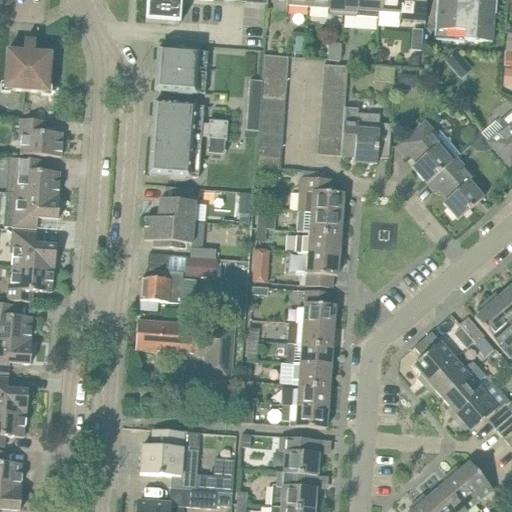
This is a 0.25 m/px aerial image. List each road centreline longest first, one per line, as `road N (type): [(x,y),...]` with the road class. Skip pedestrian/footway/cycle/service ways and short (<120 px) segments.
road 1 (tertiary): [(117,299),(135,100),(101,43)]
road 2 (tertiary): [(101,43),(86,296)]
road 3 (tertiary): [(86,296),(70,355),(62,485),(69,511)]
road 4 (residential): [(364,441),(370,360),(381,339),(465,266)]
road 5 (tertiary): [(101,511),(117,299)]
road 6 (residential): [(465,266),(398,189),(356,186)]
